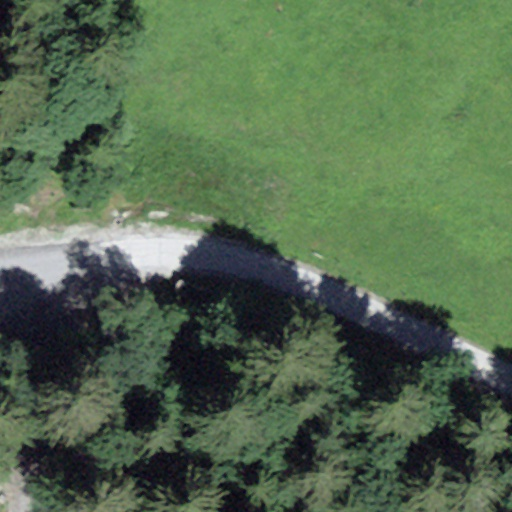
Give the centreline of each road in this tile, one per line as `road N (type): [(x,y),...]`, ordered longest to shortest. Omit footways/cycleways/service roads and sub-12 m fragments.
road 1 (unclassified): [(0,267),(160,257),(217,263),(333,300),(511,388)]
road 2 (track): [(45,511),(45,400),(6,268)]
